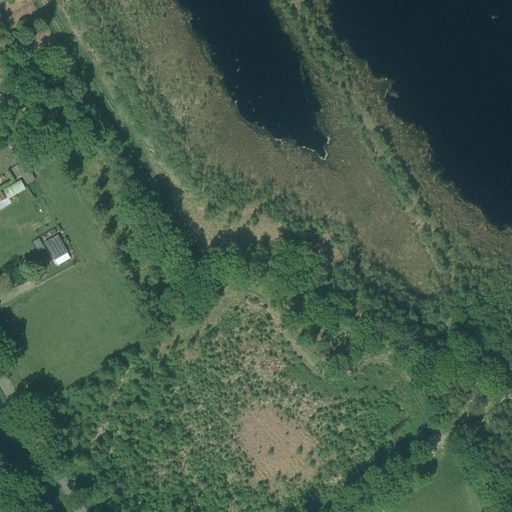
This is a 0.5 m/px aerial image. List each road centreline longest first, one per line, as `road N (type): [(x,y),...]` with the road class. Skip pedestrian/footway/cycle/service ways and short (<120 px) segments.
road 1 (track): [(447,438),(394,346),(375,344),(322,378),(252,282),(228,298),(217,287)]
road 2 (track): [(511,394),(332,511)]
road 3 (unclassified): [(81,511),(0,374)]
